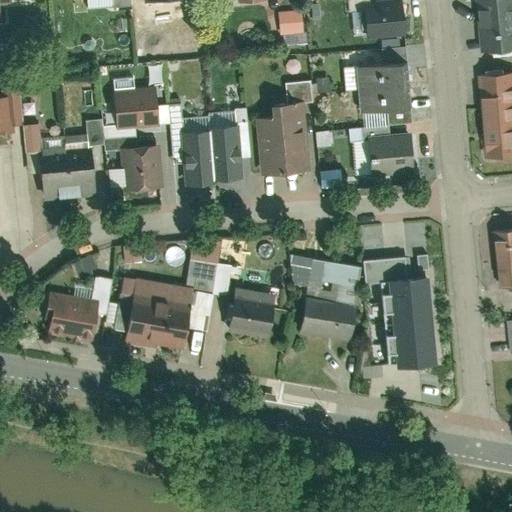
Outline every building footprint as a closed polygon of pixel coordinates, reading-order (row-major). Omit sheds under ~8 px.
[(511,0),(477,0),(482,56),(511,53),(511,0)] [(407,38),(403,3),(365,7),(368,41),(407,38)] [(303,10),(279,11),(280,33),(304,32),(303,10)] [(357,90),(407,86),(404,61),(355,66),(357,90)] [(511,117),(511,73),(479,76),(482,119),(511,117)] [(359,115),(409,110),(407,86),(357,90),(359,115)] [(161,128),(157,90),(114,94),(118,132),(161,128)] [(259,179),(310,175),(305,106),(255,109),(259,179)] [(511,161),(511,117),(482,119),(485,163),(511,161)] [(24,124),(25,144),(41,143),(40,123),(24,124)] [(238,125),(209,126),(209,131),(212,181),(241,179),(238,125)] [(209,131),(180,133),(183,187),(212,185),(212,181),(209,131)] [(416,177),(412,135),(367,139),(371,181),(416,177)] [(165,193),(161,145),(120,148),(124,196),(165,193)] [(96,199),(92,151),(66,153),(71,201),(96,199)] [(71,201),(66,153),(41,155),(45,203),(71,201)] [(511,230),(493,232),(499,295),(511,293),(511,230)] [(124,245),(125,262),(142,260),(141,244),(124,245)] [(434,361),(425,276),(380,281),(388,365),(434,361)] [(130,280),(119,345),(184,356),(195,292),(130,280)] [(237,285),(227,335),(268,343),(278,293),(237,285)] [(100,302),(52,293),(50,308),(45,307),(42,321),(47,322),(44,337),(92,345),(100,302)] [(356,310),(307,301),(299,340),(348,349),(356,310)]
